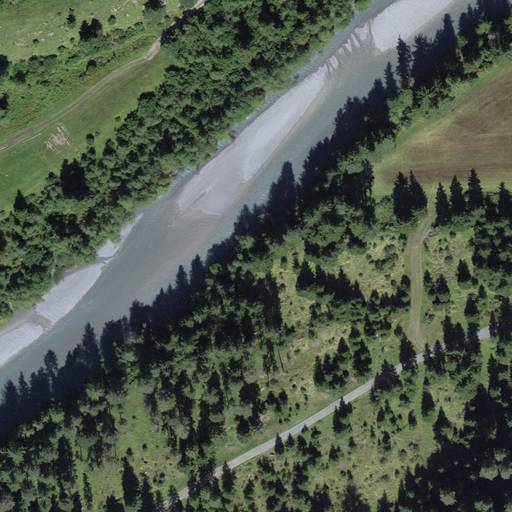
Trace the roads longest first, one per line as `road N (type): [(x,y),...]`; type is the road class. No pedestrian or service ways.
road 1 (track): [(151,511),(417,356),(511,317)]
road 2 (track): [(203,0),(130,72),(0,157)]
